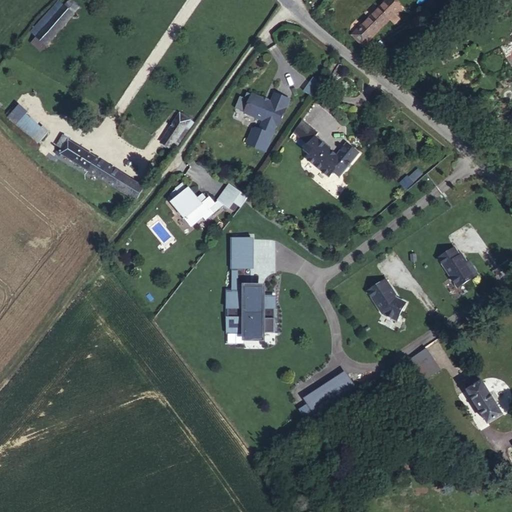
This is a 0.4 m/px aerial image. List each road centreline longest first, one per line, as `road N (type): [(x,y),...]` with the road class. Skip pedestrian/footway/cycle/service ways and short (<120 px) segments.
road 1 (track): [(288,3),(0,379)]
road 2 (unknown): [(511,282),(386,368),(353,367),(343,358),(323,298),(326,276),(469,160)]
road 3 (tertiary): [(284,0),(454,144)]
road 4 (unknown): [(196,0),(113,119)]
